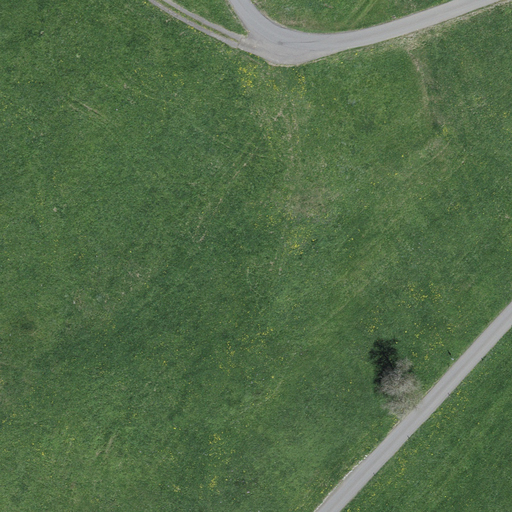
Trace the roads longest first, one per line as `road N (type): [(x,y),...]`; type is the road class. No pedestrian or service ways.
road 1 (residential): [(511,312),(326,511)]
road 2 (unclassified): [(236,0),(256,28),(296,48),(353,41),(480,0)]
road 3 (track): [(157,0),(235,40),(269,37)]
